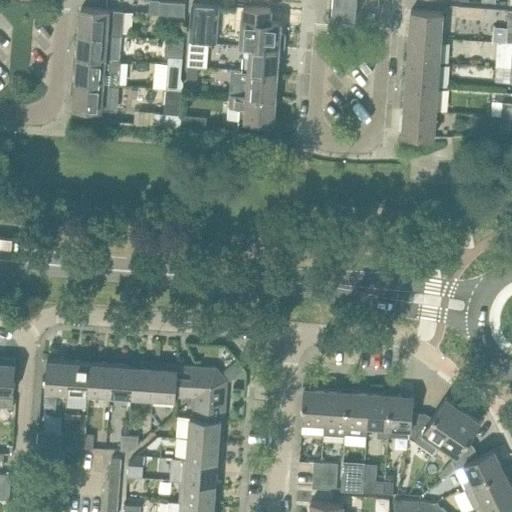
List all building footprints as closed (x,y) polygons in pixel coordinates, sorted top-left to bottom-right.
[(185,2),(159,1),(159,14),(184,15),(185,2)] [(192,15),(189,43),(205,44),(216,45),(219,5),(193,3),(192,15)] [(244,5),(241,47),(243,47),(278,49),(278,45),(284,46),(285,33),(279,33),(280,21),(270,21),(270,7),(249,6),(244,5)] [(79,27),(79,35),(121,38),(122,30),(122,23),(123,10),(113,9),(101,8),(81,7),(79,27)] [(411,9),(409,35),(441,37),(443,12),(431,11),(411,9)] [(119,59),(120,50),(121,38),(79,35),(77,60),(120,63),(121,59),(119,59)] [(409,35),(407,59),(439,61),(441,37),(409,35)] [(165,43),(165,56),(168,56),(167,66),(182,67),(184,40),(174,39),(173,43),(165,43)] [(511,41),(506,41),(506,42),(502,41),(500,66),(511,66),(511,41)] [(189,43),(189,55),(204,56),(205,44),(189,43)] [(278,49),(243,47),(241,71),(276,74),(278,49)] [(407,59),(406,83),(438,85),(439,61),(407,59)] [(120,63),(77,60),(75,85),(107,87),(107,85),(119,85),(120,63)] [(181,76),(182,67),(167,66),(166,88),(182,89),(183,80),(181,76)] [(188,68),(187,77),(197,78),(198,68),(188,68)] [(232,71),(231,85),(231,96),(274,99),(276,74),(241,71),(232,71)] [(406,83),(404,107),(436,109),(438,85),(406,83)] [(75,85),(74,107),(101,109),(117,110),(118,88),(107,87),(75,85)] [(164,113),(155,112),(154,125),(178,127),(179,114),(181,114),(182,89),(166,88),(164,113)] [(274,99),(231,96),(230,105),(239,106),(239,119),(273,122),(274,99)] [(511,101),(504,101),(502,115),(511,115),(511,101)] [(404,107),(402,133),(434,135),(435,115),(436,109),(404,107)] [(179,114),(178,127),(206,129),(206,116),(181,114),(179,114)] [(511,117),(511,115),(502,115),(500,131),(510,132),(511,117)] [(16,358),(0,357),(0,404),(12,406),(16,358)] [(45,392),(65,394),(67,394),(69,360),(47,358),(45,392)] [(69,360),(67,394),(88,395),(91,361),(69,360)] [(112,363),(91,361),(88,395),(110,397),(112,363)] [(134,361),(133,364),(134,364),(132,395),(153,397),(156,362),(134,361)] [(177,364),(156,362),(153,397),(175,398),(176,394),(175,394),(177,364)] [(133,364),(112,363),(110,397),(132,399),(132,395),(134,364),(133,364)] [(217,367),(177,364),(175,394),(176,394),(185,395),(189,400),(222,372),(217,367)] [(227,378),(222,372),(189,400),(194,406),(193,415),(224,418),(227,378)] [(326,388),(304,386),(302,420),(324,421),(326,388)] [(326,388),(324,421),(323,433),(345,433),(348,389),(326,388)] [(348,389),(345,433),(365,434),(366,425),(370,391),(348,389)] [(370,391),(366,425),(378,426),(378,436),(388,435),(391,392),(370,391)] [(413,394),(391,392),(388,435),(409,436),(412,411),(413,394)] [(412,411),(409,436),(432,452),(439,443),(463,408),(446,396),(429,420),(425,417),(426,412),(412,411)] [(480,420),(463,408),(439,443),(455,454),(451,459),(456,468),(464,464),(463,463),(479,456),(479,455),(473,445),(468,447),(464,444),(480,420)] [(193,415),(190,414),(188,437),(222,439),(224,418),(193,415)] [(64,432),(38,430),(37,443),(63,445),(64,432)] [(86,433),(77,433),(76,446),(85,446),(86,433)] [(94,434),(86,433),(85,446),(93,447),(94,434)] [(129,434),(121,434),(120,449),(128,449),(129,434)] [(139,435),(129,434),(128,449),(130,450),(138,442),(139,435)] [(188,437),(186,458),(217,460),(217,461),(221,461),(222,439),(188,437)] [(456,468),(464,487),(473,483),(503,468),(494,448),(479,455),(479,456),(463,463),(464,464),(456,468)] [(143,464),(144,454),(137,454),(129,461),(128,463),(143,464)] [(121,457),(112,456),(111,468),(120,469),(121,457)] [(173,456),(171,479),(181,479),(216,482),(217,461),(217,460),(186,458),(173,456)] [(314,460),(313,473),(337,475),(338,462),(314,460)] [(128,463),(128,471),(143,472),(143,464),(128,463)] [(343,467),(341,489),(354,489),(362,490),(363,478),(364,469),(343,467)] [(111,468),(109,492),(118,493),(120,469),(111,468)] [(473,483),(464,487),(473,506),(482,502),(511,487),(511,485),(503,468),(473,483)] [(0,497),(10,498),(12,473),(0,472),(0,497)] [(337,475),(313,473),(312,486),(336,488),(337,475)] [(385,480),(363,478),(362,490),(384,492),(385,480)] [(216,482),(181,479),(180,501),(214,504),(216,482)] [(393,480),(385,480),(384,492),(392,492),(393,480)] [(510,511),(511,511),(511,487),(482,502),(487,511),(510,511)] [(118,493),(109,492),(108,504),(117,505),(118,493)] [(406,511),(406,498),(395,498),(395,511),(406,511)] [(419,511),(419,499),(406,498),(406,511),(419,511)] [(419,499),(419,511),(433,511),(437,502),(419,499)] [(169,500),(167,511),(213,511),(214,504),(180,501),(169,500)] [(311,500),(310,511),(342,511),(343,502),(331,501),(311,500)] [(448,511),(437,502),(433,511),(448,511)] [(139,511),(140,504),(125,503),(125,511),(137,511),(139,511)]
